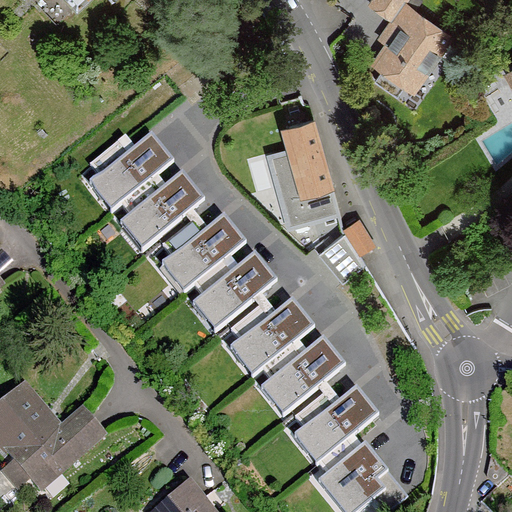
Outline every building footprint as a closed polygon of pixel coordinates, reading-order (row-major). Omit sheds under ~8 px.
[(410,0),(374,0),(370,7),(393,23),(380,42),(386,47),(371,67),(414,96),(454,39),(406,6),(410,0)] [(338,188),(319,120),(282,129),(306,209),(289,215),(297,236),(311,229),(346,221),(338,188)] [(153,138),(90,188),(113,216),(175,167),(153,138)] [(184,176),(121,225),(144,254),(206,204),(184,176)] [(226,219),(163,269),(186,297),(248,247),(226,219)] [(359,220),(342,230),(360,259),(377,249),(359,220)] [(256,257),(193,307),(216,335),(278,285),(256,257)] [(294,304),(231,354),(254,382),(316,332),(294,304)] [(324,342),(262,392),(285,420),(347,370),(324,342)] [(41,492),(109,437),(88,410),(65,429),(28,383),(0,405),(0,452),(2,456),(8,451),(17,463),(5,472),(22,493),(33,483),(41,492)] [(358,391),(295,441),(318,469),(380,419),(358,391)] [(390,474),(366,446),(319,486),(341,511),(364,511),(386,494),(379,484),(390,474)] [(213,511),(189,482),(153,511),(213,511)]
